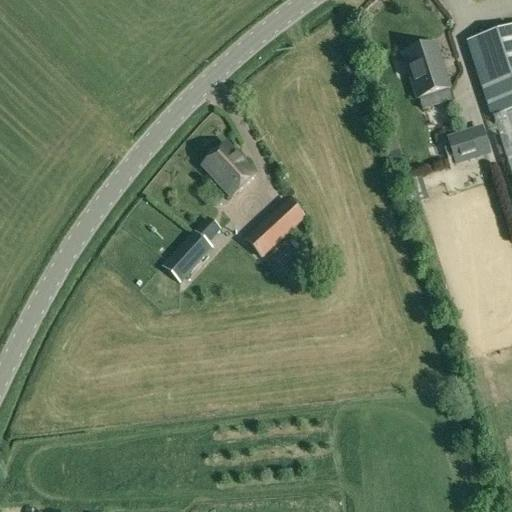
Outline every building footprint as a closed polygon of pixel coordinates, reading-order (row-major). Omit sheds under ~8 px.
[(493,120),(511,113),(511,29),(468,44),(492,120),(493,120)] [(431,47),(430,44),(418,48),(419,51),(403,56),(417,101),(449,91),(435,46),(431,47)] [(511,113),(493,120),(511,179),(511,113)] [(402,166),(393,136),(381,140),(391,170),(402,166)] [(465,142),(449,147),(456,169),(472,164),(465,142)] [(227,146),(201,169),(231,201),(256,178),(227,146)] [(290,201),(281,209),(245,242),(262,260),(285,238),(298,227),(306,220),(290,201)] [(204,223),(194,234),(193,232),(161,267),(181,286),(213,251),(203,242),(214,232),(204,223)]
